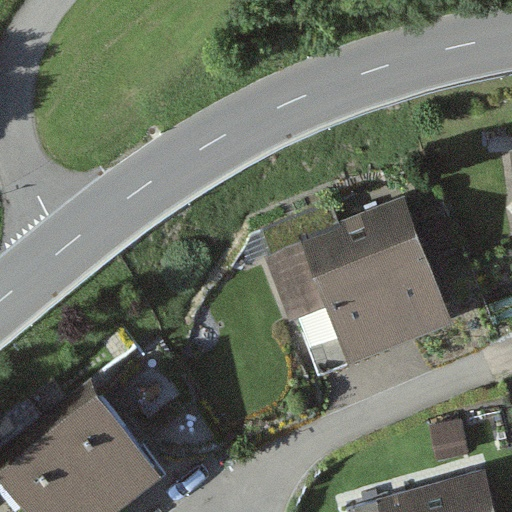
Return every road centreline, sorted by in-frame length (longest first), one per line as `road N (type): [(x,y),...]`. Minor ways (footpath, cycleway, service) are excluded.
road 1 (tertiary): [(0,307),(116,212),(281,107),(364,66),(511,32)]
road 2 (residential): [(511,361),(362,421),(227,502)]
